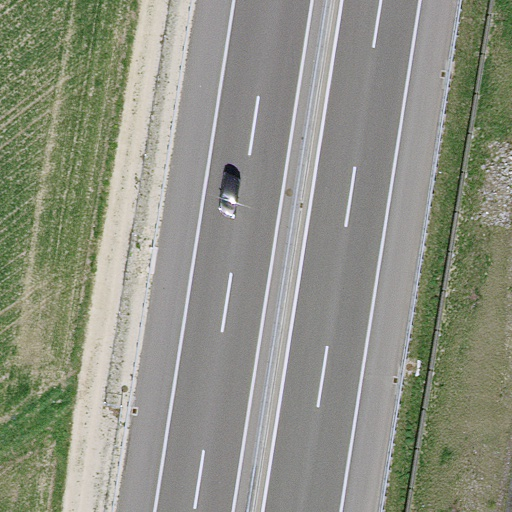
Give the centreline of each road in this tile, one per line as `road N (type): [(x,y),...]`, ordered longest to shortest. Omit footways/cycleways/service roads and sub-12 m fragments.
road 1 (track): [(75,511),(154,0)]
road 2 (motorway): [(301,511),(380,0)]
road 3 (motorway): [(273,0),(194,511)]
